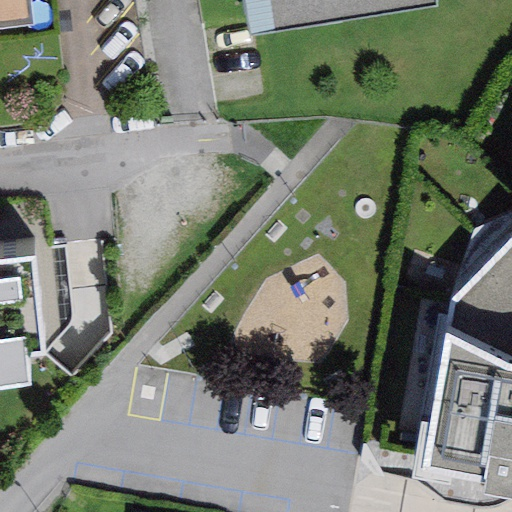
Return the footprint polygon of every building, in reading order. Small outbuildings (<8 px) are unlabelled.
[(32,0),(0,0),(0,21),(35,17),(32,0)] [(234,0),(237,14),(340,0),(234,0)] [(507,322),(511,322),(511,213),(445,288),(507,322)] [(0,366),(29,364),(27,335),(45,333),(35,219),(0,222),(0,366)] [(511,322),(507,322),(445,288),(410,435),(511,453),(511,322)]
